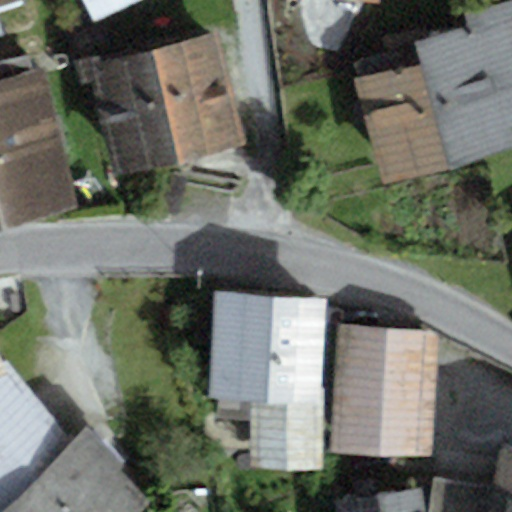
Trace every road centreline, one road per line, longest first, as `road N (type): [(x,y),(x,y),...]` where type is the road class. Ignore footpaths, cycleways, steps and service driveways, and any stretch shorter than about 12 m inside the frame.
road 1 (tertiary): [(511,348),(416,298),(270,255),(180,246),(0,253)]
road 2 (unknown): [(270,255),(295,181),(275,0)]
